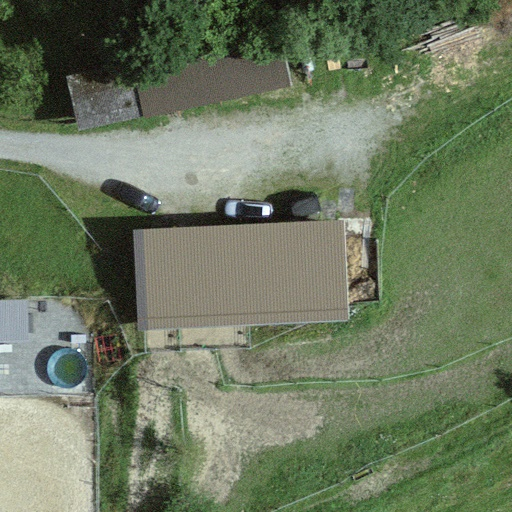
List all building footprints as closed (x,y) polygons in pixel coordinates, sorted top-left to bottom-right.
[(280,60),(192,74),(196,101),(285,88),(280,60)] [(74,79),(83,119),(134,108),(125,68),(74,79)] [(290,165),(279,95),(222,104),(233,174),(290,165)] [(337,222),(141,231),(144,311),(341,301),(337,222)] [(24,301),(0,301),(0,338),(25,337),(24,301)]
